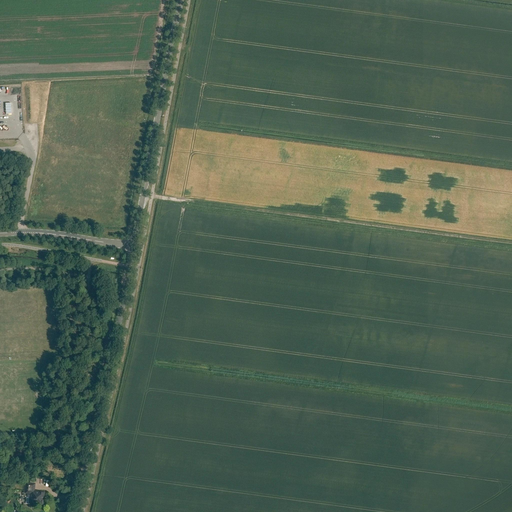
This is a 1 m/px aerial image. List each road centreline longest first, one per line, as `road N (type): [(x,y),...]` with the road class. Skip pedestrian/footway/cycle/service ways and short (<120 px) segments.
road 1 (track): [(511,244),(142,196)]
road 2 (tertiary): [(74,511),(128,244)]
road 3 (secondary): [(128,244),(180,0)]
road 4 (secondary): [(0,233),(128,244)]
